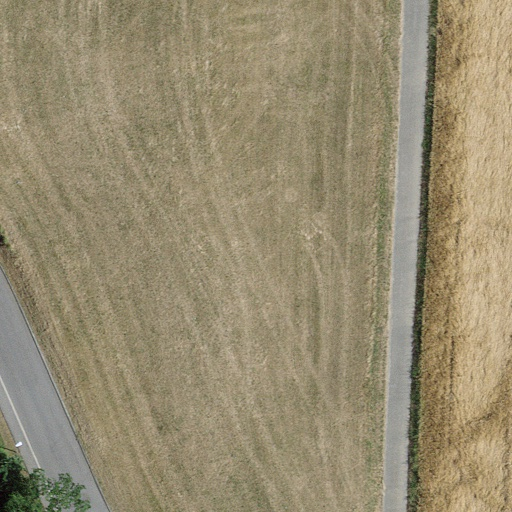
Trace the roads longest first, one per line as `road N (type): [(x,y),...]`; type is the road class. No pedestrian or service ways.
road 1 (track): [(393,511),(412,0)]
road 2 (unclassified): [(89,511),(0,325)]
